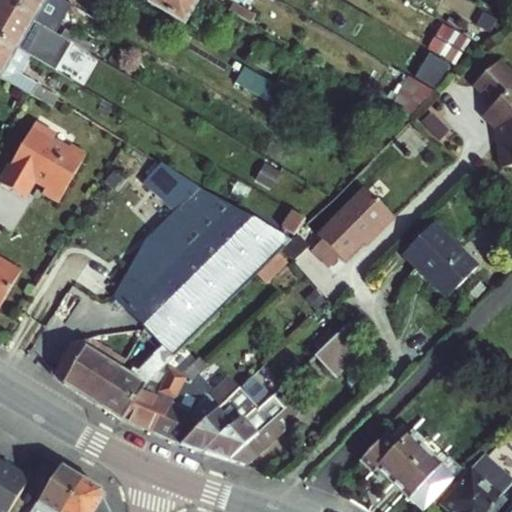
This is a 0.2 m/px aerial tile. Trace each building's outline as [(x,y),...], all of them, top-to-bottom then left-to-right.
[(0,0),(0,2),(33,21),(45,0),(0,0)] [(55,0),(45,0),(33,21),(45,28),(60,2),(55,0)] [(198,0),(153,0),(151,5),(185,25),(198,0)] [(33,21),(0,2),(0,41),(16,50),(28,58),(57,74),(74,45),(62,38),(45,28),(33,21)] [(233,4),(229,11),(250,23),(254,17),(233,4)] [(493,21),(482,15),(475,26),(486,33),(493,21)] [(448,22),(420,75),(444,88),(472,34),(448,22)] [(93,48),(66,32),(62,38),(74,45),(89,54),(93,48)] [(215,33),(211,40),(227,50),(231,43),(215,33)] [(16,50),(0,41),(0,78),(29,96),(52,109),(58,100),(18,75),(28,58),(16,50)] [(268,73),(279,56),(267,48),(264,52),(257,48),(248,62),(268,73)] [(511,69),(504,61),(478,86),(498,108),(490,116),(506,131),(508,139),(504,140),(509,169),(511,168),(511,69)] [(272,85),(245,70),(236,84),(262,101),(272,85)] [(415,120),(439,97),(424,89),(402,112),(415,120)] [(506,131),(490,116),(488,119),(503,133),(504,140),(508,139),(506,131)] [(53,136),(33,123),(0,177),(0,186),(21,199),(31,181),(42,188),(39,194),(55,204),(83,157),(67,148),(65,151),(49,142),(53,136)] [(155,349),(167,362),(249,281),(261,271),(278,254),(283,249),(292,241),(198,190),(161,167),(144,184),(176,213),(146,243),(117,300),(154,343),(157,347),(155,349)] [(363,190),(315,237),(319,242),(337,260),(342,265),(363,244),(369,238),(372,241),(393,221),(363,190)] [(302,219),(289,211),(279,228),(292,235),(302,219)] [(476,267),(434,224),(405,253),(448,296),(476,267)] [(369,238),(363,244),(366,248),(372,241),(369,238)] [(304,251),(295,242),(287,250),(296,259),(304,251)] [(337,260),(319,242),(308,253),(326,270),(337,260)] [(278,254),(261,271),(266,277),(284,260),(278,254)] [(0,305),(20,273),(0,261),(0,305)] [(346,326),(314,355),(333,375),(354,355),(363,347),(354,336),(346,326)] [(67,378),(84,349),(91,338),(72,342),(55,371),(67,378)] [(132,367),(135,370),(155,349),(152,345),(132,367)] [(119,371),(84,349),(67,378),(63,384),(98,406),(119,371)] [(98,406),(121,420),(143,385),(161,367),(167,362),(155,349),(135,370),(132,367),(127,376),(119,371),(98,406)] [(121,420),(152,434),(181,380),(188,385),(203,371),(195,361),(177,377),(167,371),(154,391),(143,385),(121,420)] [(161,367),(143,385),(154,391),(167,371),(161,367)] [(176,445),(202,453),(240,418),(242,419),(250,412),(256,409),(264,401),(257,393),(234,373),(214,393),(209,390),(196,410),(182,403),(191,387),(188,385),(181,380),(152,434),(176,445)] [(292,418),(270,396),(264,401),(256,409),(250,412),(242,419),(240,418),(202,453),(231,461),(242,465),(292,418)] [(408,430),(394,445),(384,436),(380,440),(358,463),(369,473),(373,468),(407,498),(422,511),(452,479),(437,465),(415,444),(419,440),(408,430)] [(0,511),(7,511),(29,476),(4,461),(2,465),(0,463),(0,511)] [(60,511),(82,478),(61,466),(32,511),(60,511)] [(504,511),(510,505),(466,470),(450,489),(452,490),(438,505),(446,511),(504,511)] [(82,478),(60,511),(95,511),(102,501),(100,489),(82,478)] [(108,511),(102,501),(95,511),(108,511)]
